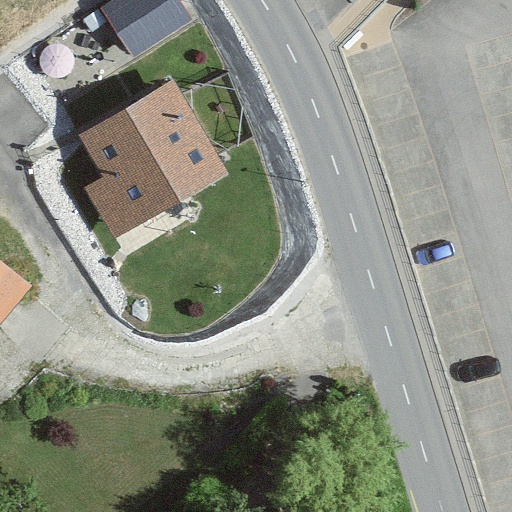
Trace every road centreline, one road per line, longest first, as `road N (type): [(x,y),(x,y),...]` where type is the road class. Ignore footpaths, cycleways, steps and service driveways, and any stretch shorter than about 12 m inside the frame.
road 1 (residential): [(368,273),(137,511)]
road 2 (tertiary): [(368,273),(266,0)]
road 3 (tertiary): [(445,511),(368,273)]
